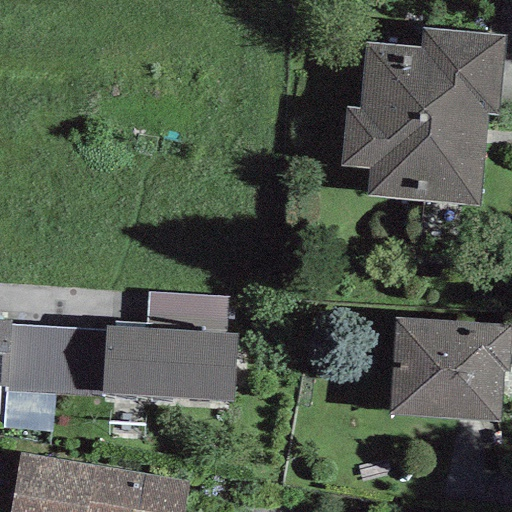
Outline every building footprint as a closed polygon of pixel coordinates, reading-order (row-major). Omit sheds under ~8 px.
[(368,169),(366,196),(479,205),(486,115),(497,116),(504,36),(423,30),(422,49),(364,45),(359,110),(344,109),(340,166),(368,169)] [(228,298),(146,293),(146,329),(226,334),(228,298)] [(509,325),(394,319),(389,414),(498,420),(501,371),(507,371),(509,325)] [(0,387),(6,388),(10,325),(10,322),(0,321),(0,387)] [(101,395),(104,330),(10,325),(6,388),(6,392),(101,395)] [(104,330),(101,395),(232,403),(236,335),(226,334),(146,329),(105,327),(104,330)] [(182,511),(187,482),(19,453),(8,511),(182,511)]
